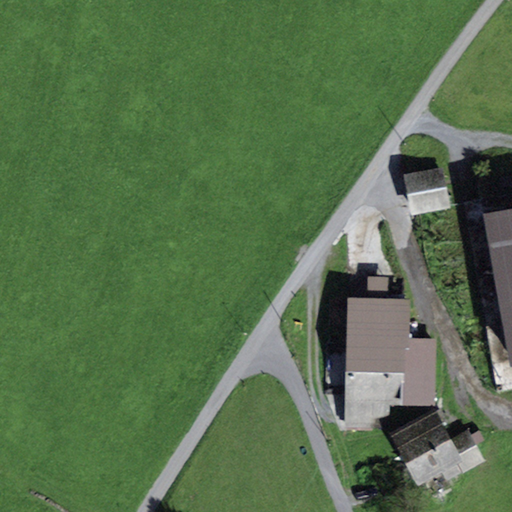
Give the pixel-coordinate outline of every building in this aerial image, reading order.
[(409,177),(415,212),(447,206),(440,171),(409,177)] [(511,349),(511,214),(489,218),(511,349)] [(368,303),(387,304),(387,280),(369,280),(368,303)] [(386,424),(386,402),(432,403),(433,341),(403,341),(404,295),(392,295),(392,304),(387,304),(368,303),(352,303),(349,429),(371,430),(371,424),(386,424)] [(445,421),(440,411),(432,415),(438,425),(445,421)] [(446,479),(481,460),(467,434),(448,444),(438,425),(432,415),(432,414),(396,433),(420,479),(440,468),(446,479)]
